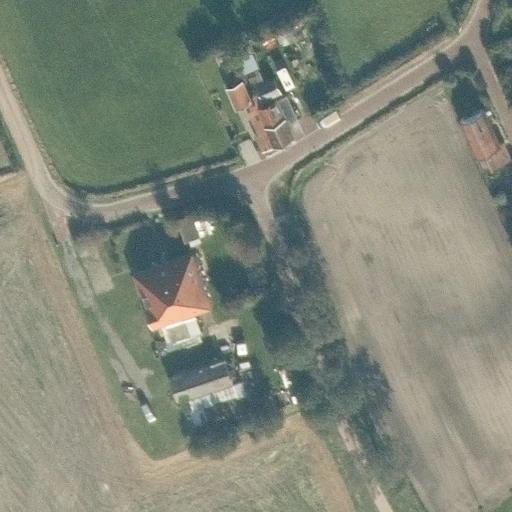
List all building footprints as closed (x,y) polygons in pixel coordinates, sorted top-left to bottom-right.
[(250,44),(236,50),(238,57),(253,51),(250,44)] [(256,59),(242,65),(244,72),(259,66),(256,59)] [(263,79),(256,83),(256,84),(259,90),(263,99),(281,90),(274,74),(263,79)] [(243,79),(226,86),(235,107),(252,100),(243,79)] [(264,102),(263,99),(259,90),(252,92),(256,100),(249,104),(251,108),(248,110),(253,121),(261,118),(262,120),(266,118),(268,123),(284,116),(276,98),(264,102)] [(483,107),(461,117),(477,152),(475,153),(483,169),(510,157),(503,140),(499,142),(483,107)] [(261,118),(253,121),(258,133),(255,134),(262,149),(292,136),(284,116),(268,123),(266,118),(262,120),(261,118)] [(193,211),(178,217),(185,239),(189,237),(191,243),(199,240),(198,235),(200,234),(193,211)] [(202,279),(193,252),(175,258),(184,285),(202,279)] [(160,345),(205,329),(198,310),(212,306),(202,279),(184,285),(175,258),(135,272),(160,345)] [(257,268),(248,272),(252,284),(261,281),(263,281),(259,268),(257,268)] [(224,358),(172,376),(179,397),(231,379),(224,358)] [(210,390),(186,398),(190,409),(214,401),(237,393),(233,382),(210,390)]
